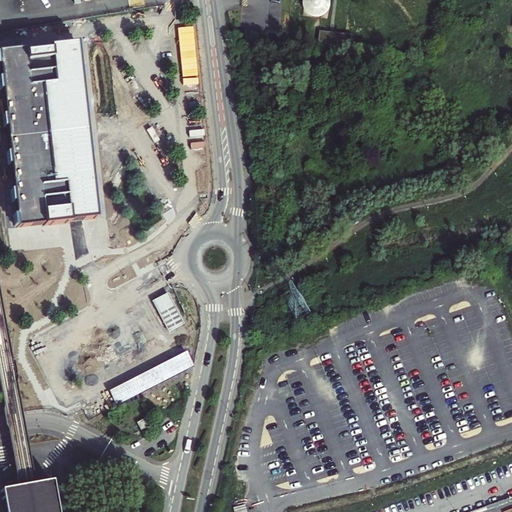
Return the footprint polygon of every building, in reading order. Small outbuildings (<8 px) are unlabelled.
[(305,10),(309,15),(312,17),(319,18),(325,17),(329,13),(331,7),(331,1),(330,0),(305,0),(304,3),(305,10)] [(320,44),(353,48),(355,36),(322,31),(320,44)] [(25,50),(0,52),(0,75),(17,228),(44,225),(44,227),(65,225),(69,224),(69,222),(76,221),(96,219),(76,44),(49,47),(49,51),(35,52),(25,53),(25,50)] [(184,326),(167,294),(151,302),(167,335),(184,326)] [(192,365),(186,354),(109,394),(115,405),(122,401),(192,365)] [(57,511),(52,483),(3,492),(6,511),(57,511)]
